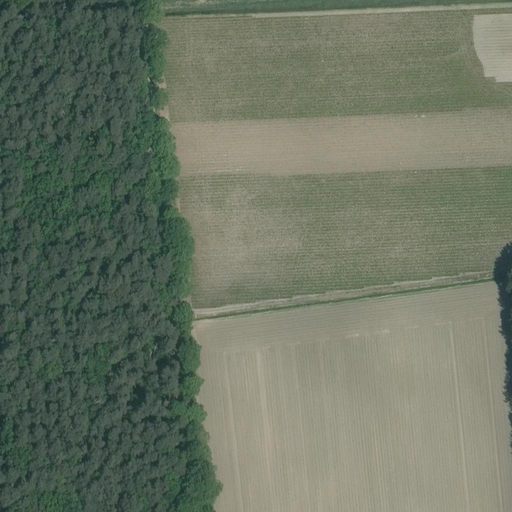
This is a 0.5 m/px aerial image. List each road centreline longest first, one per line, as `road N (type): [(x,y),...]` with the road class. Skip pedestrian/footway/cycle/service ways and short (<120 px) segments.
road 1 (track): [(175,315),(138,0)]
road 2 (track): [(197,511),(175,315)]
road 3 (track): [(139,15),(0,21)]
